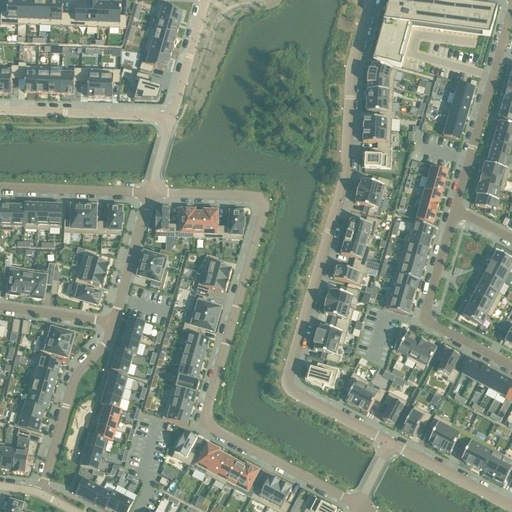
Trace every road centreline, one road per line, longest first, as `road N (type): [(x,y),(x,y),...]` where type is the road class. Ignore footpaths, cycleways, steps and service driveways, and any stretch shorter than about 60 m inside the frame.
road 1 (residential): [(389,443),(296,394),(287,373),(345,173),(351,65),(370,0)]
road 2 (residential): [(150,193),(260,201),(207,423),(357,504)]
road 3 (residential): [(454,211),(423,320),(511,367)]
road 4 (residential): [(511,8),(454,211)]
road 5 (residential): [(111,322),(104,345),(73,380),(39,492)]
road 6 (residential): [(166,114),(0,109)]
road 7 (residential): [(0,186),(150,193)]
road 8 (residential): [(511,507),(389,443)]
road 9 (residential): [(150,193),(111,322)]
road 10 (residential): [(206,0),(166,114)]
